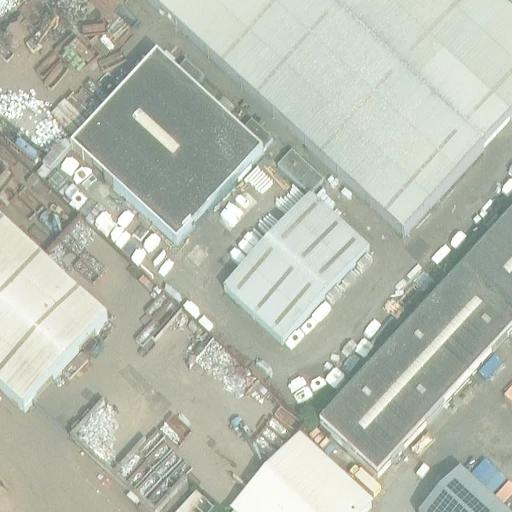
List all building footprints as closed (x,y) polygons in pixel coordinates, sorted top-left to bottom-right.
[(511,17),(493,0),(145,0),(241,88),(404,238),(511,120),(511,17)] [(511,0),(493,0),(511,17),(511,0)] [(157,57),(133,35),(47,128),(177,248),(263,154),(262,154),(272,142),(252,123),(241,134),(193,90),(203,79),(185,62),(175,74),(157,57)] [(309,197),(323,182),(291,153),(277,168),(309,197)] [(310,198),(223,291),(282,346),(369,253),(310,198)] [(511,332),(511,217),(320,427),(377,479),(511,332)] [(0,223),(0,391),(24,414),(108,323),(0,223)] [(235,510),(236,511),(235,511),(366,511),(371,508),(298,441),(235,510)] [(502,511),(461,474),(426,511),(502,511)] [(406,511),(417,501),(391,478),(380,490),(404,511),(406,511)] [(196,495),(179,511),(212,511),(214,511),(196,495)]
